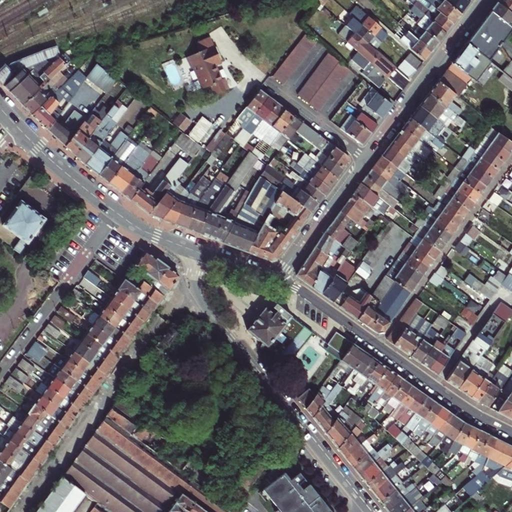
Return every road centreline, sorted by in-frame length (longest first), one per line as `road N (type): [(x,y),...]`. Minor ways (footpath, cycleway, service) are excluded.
road 1 (residential): [(485,0),(277,279)]
road 2 (residential): [(198,252),(193,277),(202,302),(367,511)]
road 3 (tertiary): [(511,432),(277,279)]
road 4 (tertiary): [(115,212),(5,114)]
